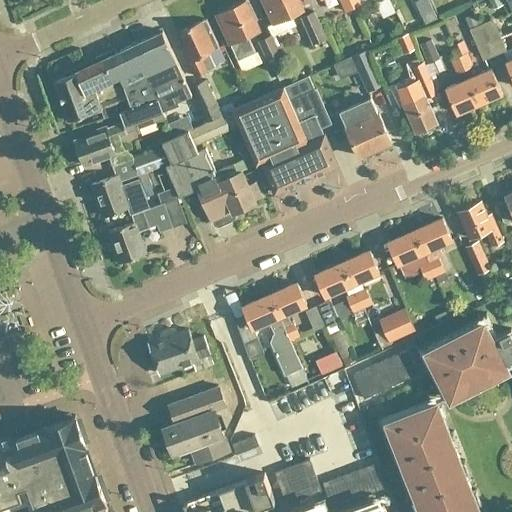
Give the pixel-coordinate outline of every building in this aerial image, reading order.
[(261,0),(273,25),(266,28),(270,36),(271,39),(272,39),(295,28),(290,17),(301,12),(295,0),(261,0)] [(352,11),(346,0),(339,0),(338,1),(344,15),(352,11)] [(356,0),(346,0),(352,11),(360,8),(356,0)] [(372,0),(375,5),(376,4),(379,12),(390,7),(387,0),(372,0)] [(486,0),(491,12),(504,6),(501,0),(486,0)] [(229,45),(228,45),(236,63),(254,54),(246,37),(257,32),(244,3),(216,16),(229,45)] [(311,47),(326,40),(313,13),(299,19),(311,47)] [(479,26),(480,25),(475,15),(463,20),(468,31),(482,63),(493,58),(479,26)] [(491,21),(480,25),(479,26),(493,58),(506,53),(491,21)] [(204,22),(201,23),(175,35),(188,62),(186,63),(194,80),(214,71),(206,54),(217,49),(204,22)] [(189,95),(187,89),(161,34),(131,48),(144,77),(155,102),(162,118),(164,117),(161,111),(178,105),(176,101),(189,96),(189,95)] [(271,39),(270,36),(256,43),(269,69),(271,68),(278,84),(289,78),(283,63),(272,39),(271,39)] [(430,42),(417,47),(426,66),(439,61),(430,42)] [(471,68),(465,56),(467,55),(462,42),(452,46),(457,58),(478,105),(501,95),(490,70),(480,74),(476,66),(471,68)] [(144,77),(131,48),(113,56),(126,85),(122,86),(133,110),(155,102),(144,77)] [(365,51),(350,58),(366,94),(380,88),(365,51)] [(93,65),(86,68),(99,107),(108,104),(112,117),(120,114),(133,110),(122,86),(126,85),(113,56),(103,61),(101,56),(91,61),(93,65)] [(451,77),(454,86),(445,90),(456,115),(478,105),(457,58),(449,62),(455,76),(451,77)] [(407,70),(412,83),(404,87),(411,101),(402,105),(415,133),(435,124),(424,99),(435,94),(427,76),(426,77),(421,64),(407,70)] [(99,107),(86,68),(76,72),(77,74),(53,83),(67,122),(71,121),(72,123),(80,120),(79,118),(100,111),(103,120),(112,117),(108,104),(99,107)] [(307,77),(230,110),(264,187),(269,185),(274,194),(337,167),(316,120),(326,115),(327,118),(315,89),(313,90),(307,77)] [(221,116),(213,99),(205,81),(187,89),(189,95),(189,96),(195,108),(203,124),(221,116)] [(375,115),(368,99),(338,112),(345,128),(344,129),(357,158),(390,143),(377,114),(375,115)] [(162,118),(155,102),(133,110),(120,114),(127,131),(162,118)] [(119,138),(124,136),(120,126),(105,131),(104,129),(90,134),(91,136),(74,142),(77,152),(76,153),(79,164),(82,163),(83,166),(114,155),(123,151),(119,138)] [(187,131),(172,138),(161,143),(170,164),(163,167),(178,199),(196,191),(209,222),(231,212),(231,214),(253,204),(252,201),(260,198),(254,184),(246,188),(240,174),(245,171),(241,162),(231,166),(213,174),(202,151),(197,153),(187,131)] [(167,164),(162,149),(132,160),(137,176),(167,164)] [(117,176),(90,185),(101,217),(128,208),(117,176)] [(511,222),(511,193),(503,197),(505,203),(496,207),(504,226),(511,222)] [(482,209),(479,203),(472,206),(469,201),(457,206),(460,211),(458,212),(470,239),(486,232),(493,247),(502,243),(486,207),(482,209)] [(131,216),(133,223),(107,233),(118,265),(145,255),(137,233),(156,226),(158,234),(171,229),(163,205),(131,216)] [(441,220),(414,232),(434,277),(444,273),(438,260),(443,258),(438,247),(450,241),(441,220)] [(414,232),(387,244),(396,265),(422,253),(427,263),(418,266),(425,281),(434,277),(414,232)] [(511,252),(511,232),(503,237),(511,253),(511,252)] [(376,256),(385,252),(377,234),(369,238),(376,256)] [(478,243),(463,249),(476,277),(490,270),(478,243)] [(362,292),(358,282),(378,273),(369,253),(342,265),(362,310),(371,305),(365,290),(362,292)] [(362,310),(342,265),(315,276),(324,297),(343,289),(347,298),(346,298),(352,314),(353,314),(352,315),(358,329),(366,325),(359,311),(362,310)] [(269,296),(278,317),(305,305),(296,284),(269,296)] [(278,317),(269,296),(242,308),(245,316),(235,320),(244,344),(257,338),(252,329),(268,322),(274,336),(272,336),(269,344),(284,376),(300,369),(288,342),(289,342),(282,327),(278,317)] [(317,306),(326,327),(337,321),(329,301),(317,306)] [(326,327),(317,306),(303,312),(313,333),(326,327)] [(403,310),(377,322),(381,331),(373,334),(380,350),(392,345),(391,343),(414,332),(403,310)] [(282,327),(289,342),(298,338),(292,323),(282,327)] [(422,357),(449,411),(511,378),(507,370),(511,366),(511,337),(511,335),(494,342),(485,325),(422,357)] [(196,373),(213,367),(202,337),(191,341),(188,331),(176,335),(175,332),(171,330),(162,333),(160,337),(161,341),(147,345),(158,375),(192,363),(196,373)] [(363,400),(417,375),(406,351),(352,376),(363,400)] [(217,387),(167,405),(174,424),(162,428),(172,455),(191,448),(196,462),(227,451),(213,411),(224,407),(217,387)] [(437,405),(436,403),(386,423),(420,511),(478,511),(476,504),(470,506),(466,495),(471,493),(464,475),(459,477),(455,466),(460,464),(453,446),(448,448),(443,437),(449,435),(442,417),(436,419),(432,408),(437,405)] [(0,511),(107,511),(104,504),(105,504),(94,474),(93,474),(84,448),(73,417),(42,428),(10,440),(0,444),(0,443),(0,511)] [(374,464),(367,466),(371,479),(379,476),(374,464)] [(289,473),(287,465),(272,470),(275,478),(289,473)] [(367,466),(359,469),(364,482),(371,479),(367,466)] [(359,469),(352,472),(356,484),(364,482),(359,469)] [(356,484),(352,472),(344,475),(349,487),(356,484)] [(278,485),(292,480),(289,473),(275,478),(278,485)] [(384,511),(382,503),(381,501),(352,511),(322,511),(318,501),(287,511),(257,511),(256,508),(265,505),(274,502),(263,474),(182,504),(184,511),(384,511)] [(344,475),(337,478),(341,490),(349,487),(344,475)] [(371,479),(376,491),(383,488),(379,476),(371,479)] [(337,478),(329,480),(334,493),(341,490),(337,478)] [(364,482),(368,494),(376,491),(371,479),(364,482)] [(278,485),(281,493),(295,488),(292,480),(278,485)] [(329,480),(321,483),(326,496),(334,493),(329,480)] [(318,492),(314,481),(307,483),(311,494),(318,492)] [(356,484),(361,497),(368,494),(364,482),(356,484)] [(307,483),(300,486),(305,497),(311,494),(307,483)] [(356,484),(349,487),(353,500),(361,497),(356,484)] [(298,500),(305,497),(300,486),(293,488),(298,500)] [(349,487),(341,490),(346,502),(353,500),(349,487)] [(293,488),(281,493),(285,504),(298,500),(293,488)] [(334,493),(338,505),(346,502),(341,490),(334,493)] [(334,493),(326,496),(331,508),(338,505),(334,493)]
